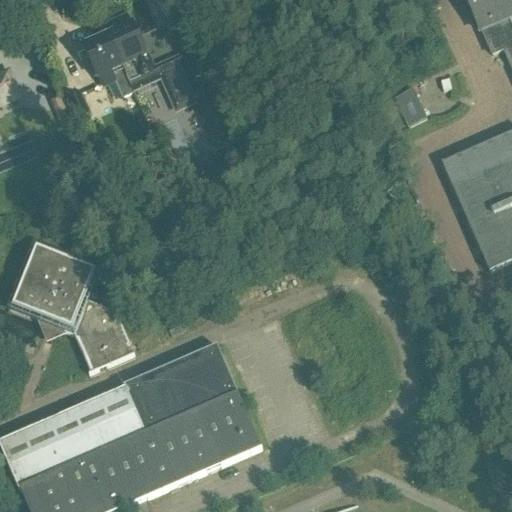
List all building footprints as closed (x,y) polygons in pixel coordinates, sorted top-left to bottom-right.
[(501,57),(511,81),(511,139),(441,171),(488,276),(511,265),(511,0),(460,0),(488,63),(501,57)] [(114,36),(109,38),(133,87),(153,77),(126,20),(110,28),(114,36)] [(133,87),(109,38),(84,51),(103,89),(115,83),(124,101),(135,96),(131,88),(133,87)] [(230,138),(209,91),(196,96),(181,64),(161,74),(176,109),(197,99),(217,144),(230,138)] [(0,110),(20,102),(9,77),(0,81),(0,110)] [(76,125),(79,134),(82,140),(97,133),(90,118),(92,117),(83,97),(67,104),(76,125)] [(51,102),(62,128),(71,125),(60,99),(51,102)] [(390,120),(379,125),(389,149),(401,144),(390,120)] [(57,335),(73,341),(89,377),(87,378),(88,379),(133,360),(132,358),(115,318),(82,305),(93,277),(35,254),(11,317),(47,331),(44,336),(55,340),(57,335)] [(485,330),(498,327),(496,317),(483,320),(484,330),(485,330)] [(124,390),(124,393),(143,436),(151,432),(176,490),(261,453),(215,350),(124,390)] [(29,511),(125,511),(176,490),(151,432),(143,436),(124,393),(0,447),(0,453),(18,494),(21,493),(29,511)]
